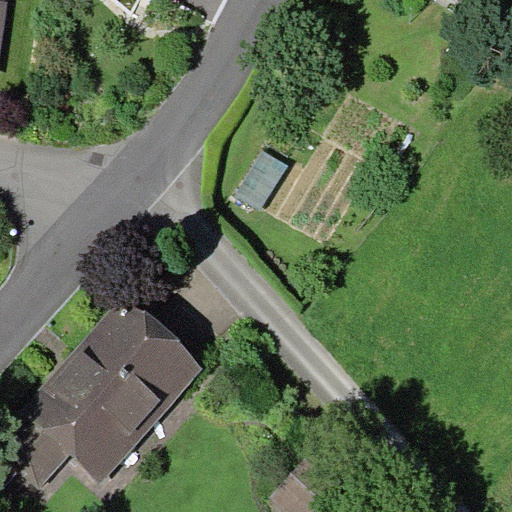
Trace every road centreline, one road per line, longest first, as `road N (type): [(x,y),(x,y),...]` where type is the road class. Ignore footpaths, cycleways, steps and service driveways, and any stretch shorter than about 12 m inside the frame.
road 1 (residential): [(152,163),(283,321),(464,511)]
road 2 (residential): [(152,163),(219,70),(253,0)]
road 3 (residential): [(0,324),(84,230)]
